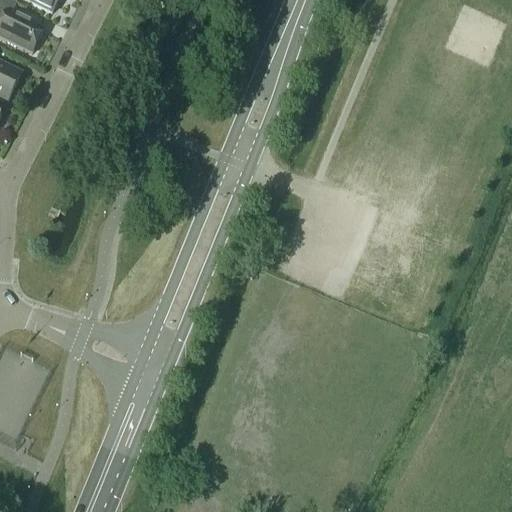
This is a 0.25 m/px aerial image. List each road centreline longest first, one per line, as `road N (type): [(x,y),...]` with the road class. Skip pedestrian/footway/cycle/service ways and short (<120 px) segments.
road 1 (secondary): [(151,372),(301,0)]
road 2 (residential): [(6,190),(100,0)]
road 3 (residential): [(151,372),(0,310)]
road 4 (secondary): [(91,511),(151,372)]
